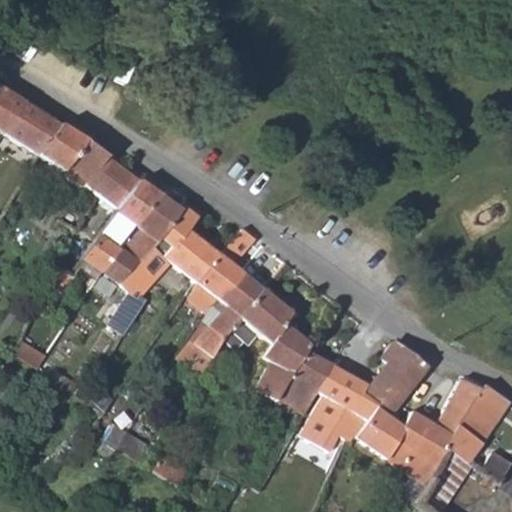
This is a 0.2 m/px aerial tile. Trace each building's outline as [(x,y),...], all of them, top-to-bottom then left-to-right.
[(0,135),(36,159),(57,127),(0,91),(0,135)] [(84,145),(57,127),(36,159),(63,177),(62,179),(75,187),(78,183),(119,208),(142,180),(84,145)] [(116,211),(135,232),(157,200),(158,199),(142,180),(119,208),(116,211)] [(173,214),(158,199),(157,200),(135,232),(117,252),(117,253),(98,274),(114,283),(135,260),(147,248),(162,228),(173,214)] [(193,220),(176,209),(176,210),(173,214),(162,228),(147,248),(135,260),(114,283),(125,293),(133,300),(146,285),(140,279),(153,263),(159,256),(192,284),(216,259),(185,231),(193,220)] [(71,242),(56,229),(45,241),(52,247),(49,250),(58,258),(71,242)] [(237,260),(253,241),(241,231),(236,237),(224,249),(216,259),(229,269),(237,260)] [(75,261),(98,274),(117,253),(117,252),(98,233),(75,261)] [(153,263),(185,292),(192,284),(159,256),(153,263)] [(195,306),(203,313),(203,312),(212,303),(237,276),(229,269),(216,259),(192,284),(204,295),(195,306)] [(53,288),(67,271),(48,267),(42,280),(53,288)] [(260,295),(240,278),(237,276),(212,303),(220,309),(190,345),(179,360),(197,373),(216,343),(236,321),(260,295)] [(125,293),(109,317),(122,330),(137,306),(138,304),(133,300),(125,293)] [(236,321),(264,347),(280,326),(284,315),(260,295),(236,321)] [(173,358),(179,360),(190,345),(220,309),(212,303),(203,312),(203,313),(173,358)] [(275,398),(303,413),(303,412),(312,392),(328,367),(304,353),(307,349),(280,326),(264,347),(258,359),(265,363),(251,389),(273,401),(275,398)] [(12,354),(37,368),(46,353),(21,338),(12,354)] [(386,366),(368,390),(363,397),(378,407),(387,413),(423,367),(392,342),(379,360),(386,366)] [(312,392),(336,406),(346,412),(364,388),(328,367),(312,392)] [(466,378),(462,383),(478,393),(481,387),(466,378)] [(462,383),(458,381),(432,429),(450,442),(478,393),(462,383)] [(74,387),(69,395),(78,401),(83,392),(82,392),(74,387)] [(464,460),(506,403),(481,387),(478,393),(450,442),(446,447),(464,460)] [(83,396),(83,392),(78,401),(83,404),(86,399),(83,396)] [(396,429),(373,412),(351,438),(420,487),(446,447),(450,442),(432,429),(405,415),(396,429)] [(107,439),(136,458),(145,443),(116,425),(107,439)] [(503,463),(486,451),(476,468),(492,479),(503,463)] [(158,458),(149,472),(174,487),(183,473),(158,458)] [(511,490),(511,466),(507,465),(500,486),(511,490)]
